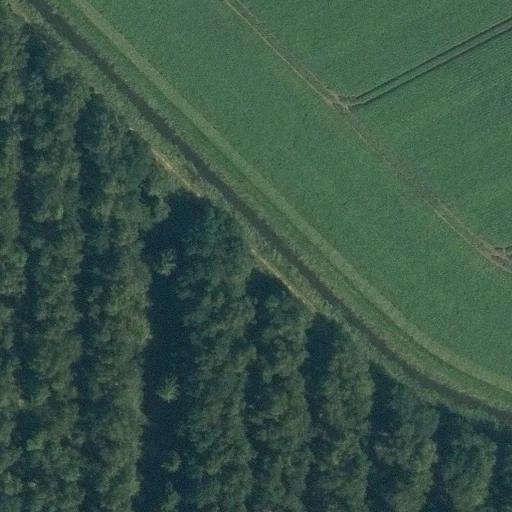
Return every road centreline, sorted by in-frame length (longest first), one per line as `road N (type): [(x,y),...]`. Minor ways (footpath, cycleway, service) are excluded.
road 1 (track): [(511,439),(402,391),(10,0)]
road 2 (track): [(167,511),(168,158)]
